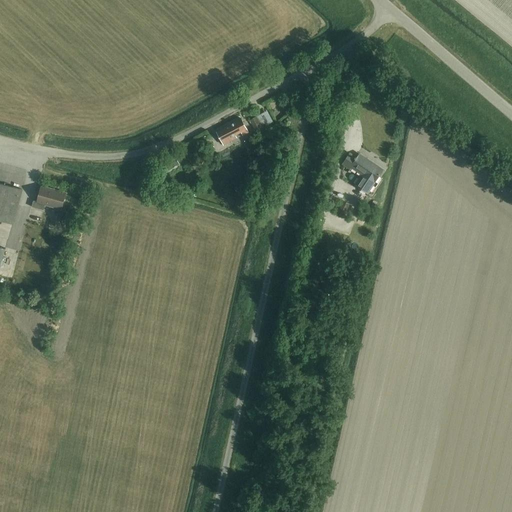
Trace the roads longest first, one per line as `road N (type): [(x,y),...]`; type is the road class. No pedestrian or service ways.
road 1 (unclassified): [(313,67),(214,511)]
road 2 (unclassified): [(313,67),(144,151),(60,153),(0,138)]
road 3 (unclassified): [(511,110),(389,7)]
